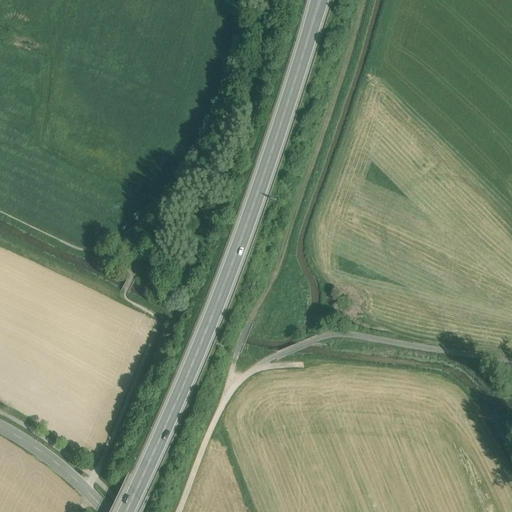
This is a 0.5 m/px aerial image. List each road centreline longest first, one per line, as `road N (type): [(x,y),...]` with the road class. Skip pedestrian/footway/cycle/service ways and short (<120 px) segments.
road 1 (secondary): [(320,0),(229,273),(127,511)]
road 2 (track): [(511,355),(350,333),(280,354),(228,391),(178,511)]
road 3 (track): [(228,391),(367,0)]
road 4 (track): [(85,484),(161,313),(139,303)]
road 5 (tertiary): [(0,425),(56,458),(109,511)]
